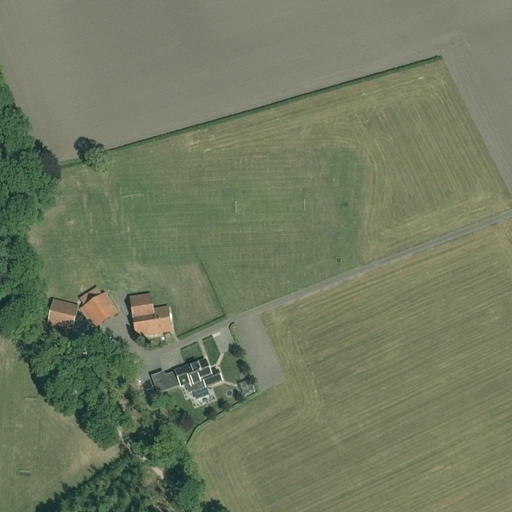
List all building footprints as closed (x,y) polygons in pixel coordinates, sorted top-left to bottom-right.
[(100,285),(82,294),(85,301),(103,292),(100,285)] [(94,329),(118,313),(106,294),(81,310),(94,329)] [(151,295),(130,298),(136,337),(172,332),(168,308),(153,310),(151,295)] [(73,331),(79,307),(53,301),(48,325),(73,331)] [(97,349),(103,345),(99,338),(92,342),(97,349)] [(76,356),(89,358),(91,345),(78,343),(76,356)] [(176,373),(181,386),(185,385),(186,390),(187,389),(189,394),(193,393),(196,402),(211,396),(207,387),(221,381),(218,372),(210,374),(205,361),(176,372),(176,373)] [(244,376),(236,380),(242,392),(250,388),(244,376)]
